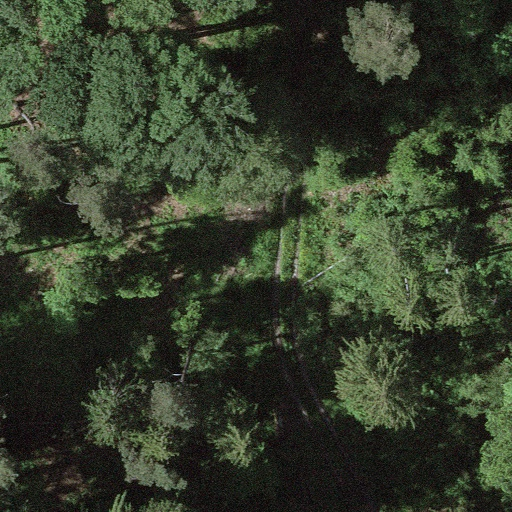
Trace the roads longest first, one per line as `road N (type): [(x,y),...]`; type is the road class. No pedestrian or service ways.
road 1 (track): [(204,0),(219,303),(330,511)]
road 2 (track): [(478,453),(290,511)]
